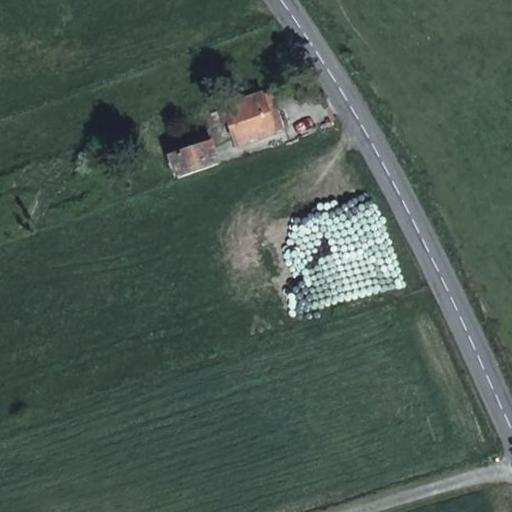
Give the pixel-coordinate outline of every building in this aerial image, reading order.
[(230,122),(232,126),(278,110),(272,94),(264,95),(261,94),(227,106),(225,107),(230,122)] [(207,129),(230,122),(225,107),(227,106),(223,97),(199,105),(207,129)] [(129,129),(139,158),(168,148),(209,134),(207,129),(199,105),(129,129)] [(284,127),(278,110),(232,126),(238,145),(276,132),(275,130),(284,127)] [(219,163),(209,134),(168,148),(178,178),(219,163)]
